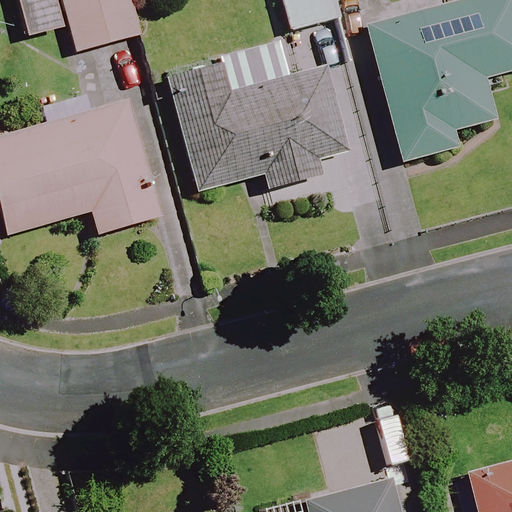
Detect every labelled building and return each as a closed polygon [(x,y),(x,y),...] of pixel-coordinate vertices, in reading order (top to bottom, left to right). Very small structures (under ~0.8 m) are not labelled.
[(133,43),(123,0),(10,0),(20,43),(65,33),(70,57),(133,43)] [(326,1),(325,0),(274,0),(283,37),(331,26),(326,1)] [(511,75),(511,0),(495,0),(361,32),(394,169),(451,155),(447,136),(488,126),(478,84),(511,75)] [(218,101),(210,70),(161,83),(190,198),(256,181),(260,196),(316,181),(311,162),(336,156),(315,76),(218,101)] [(146,187),(123,107),(54,126),(0,141),(0,238),(1,241),(84,218),(90,241),(140,227),(130,191),(146,187)] [(511,511),(511,467),(463,478),(469,511),(511,511)] [(390,511),(383,484),(302,505),(303,511),(390,511)]
